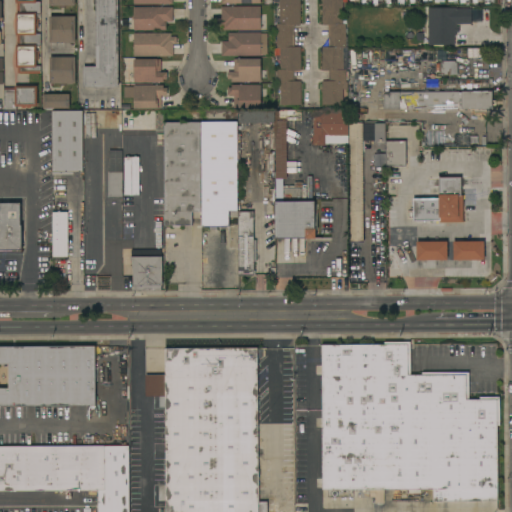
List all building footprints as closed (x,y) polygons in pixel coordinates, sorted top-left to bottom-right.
[(17,67),(16,44),(17,44),(17,35),(16,35),(16,12),(17,12),(17,3),(16,3),(16,0),(36,0),(37,1),(40,1),(40,14),(37,14),(37,34),(40,34),(40,46),(37,46),(37,66),(40,66),(40,73),(17,74),(17,67)] [(117,0),(118,87),(83,87),(83,66),(96,66),(96,62),(95,62),(95,0),(117,0)] [(292,25),(292,47),(300,47),(300,71),(292,71),(292,81),(300,81),(301,105),(280,105),(280,83),(276,83),(276,70),(279,70),(279,48),(276,48),(276,24),(279,24),(279,0),(300,0),(300,25),(292,25)] [(321,0),(345,0),(345,1),(342,1),(342,24),(345,24),(345,48),(342,48),(342,70),(345,70),(345,82),(347,82),(347,89),(343,89),(343,105),(322,105),(322,81),(330,81),(330,71),(322,71),(322,47),(330,47),(330,25),(321,25),(321,0)] [(172,22),(164,22),(165,22),(165,30),(133,31),(133,7),(172,7),(172,22)] [(223,30),(223,26),(217,26),(217,19),(221,19),(221,7),(260,7),(260,30),(223,30)] [(459,35),(459,36),(465,36),(465,47),(454,47),(454,44),(441,45),(440,43),(437,43),(436,43),(436,44),(434,44),(434,37),(430,37),(430,24),(431,24),(431,8),(455,8),(455,15),(458,15),(459,19),(455,20),(456,35),(459,35)] [(50,16),(75,16),(75,43),(50,43),(50,16)] [(170,37),(176,37),(176,44),(173,44),(173,56),(133,57),(133,33),(170,33),(170,37)] [(260,56),(221,56),(221,42),(230,42),(230,41),(228,41),(228,33),(260,33),(260,56)] [(73,57),(73,47),(50,46),(50,56),(73,57)] [(385,50),(434,50),(434,62),(385,62),(385,50)] [(75,57),(76,83),(50,84),(50,57),(75,57)] [(133,59),(160,59),(160,72),(167,72),(167,79),(163,80),(163,82),(133,83),(133,59)] [(231,79),(227,79),(227,72),(233,72),(233,59),(260,59),(260,82),(231,82),(231,79)] [(459,73),(456,73),(456,75),(444,75),(444,73),(440,73),(440,61),(459,61),(459,73)] [(37,85),(37,106),(30,106),(30,108),(21,108),(21,106),(16,106),(16,110),(4,110),(4,87),(15,87),(15,86),(37,85)] [(163,85),(163,88),(166,88),(166,96),(161,96),(161,109),(133,109),(133,98),(124,98),(124,87),(133,87),(133,85),(163,85)] [(261,108),(233,108),(233,95),(227,95),(227,88),(231,88),(231,85),(260,85),(261,108)] [(383,92),(492,92),(492,109),(383,109),(383,92)] [(70,94),(70,108),(54,108),(54,110),(43,110),(43,94),(70,94)] [(347,109),(348,144),(325,144),(325,145),(312,145),(312,135),(313,135),(313,131),(312,131),(312,129),(313,129),(313,111),(329,111),(329,109),(347,109)] [(286,179),(287,179),(287,184),(280,184),(280,179),(275,179),(275,120),(276,120),(276,110),(301,110),(301,120),(286,120),(286,179)] [(52,111),(83,111),(83,172),(73,172),(73,175),(52,175),(52,111)] [(238,123),(238,111),(273,111),(273,123),(238,123)] [(100,121),(97,121),(97,117),(100,117),(100,113),(104,113),(104,114),(116,114),(116,113),(121,113),(121,129),(116,128),(116,126),(104,126),(104,128),(99,128),(100,121)] [(201,123),(236,122),(237,197),(241,197),(241,200),(237,200),(237,201),(239,201),(239,209),(237,209),(237,211),(228,211),(228,227),(216,227),(216,230),(209,230),(209,227),(201,227),(201,123)] [(200,123),(200,212),(191,212),(191,226),(179,226),(179,228),(172,228),(172,226),(164,226),(164,123),(200,123)] [(349,242),(348,123),(362,123),(363,242),(349,242)] [(374,123),(385,123),(385,142),(374,142),(374,123)] [(405,166),(385,166),(385,141),(405,141),(405,166)] [(138,195),(138,157),(123,157),(123,195),(138,195)] [(107,172),(121,172),(121,197),(107,197),(107,172)] [(439,223),(439,221),(413,221),(413,206),(412,206),(412,202),(413,202),(413,199),(438,198),(438,178),(461,177),(461,195),(462,195),(463,222),(439,223)] [(275,202),(281,202),(281,188),(282,188),(282,186),(288,186),(294,186),(294,188),(301,188),(301,202),(314,202),(314,229),(315,229),(315,239),(305,239),(275,239),(275,202)] [(0,203),(20,203),(20,225),(21,225),(22,250),(0,250),(0,203)] [(52,257),(52,212),(58,212),(58,211),(60,211),(60,212),(67,212),(68,257),(52,257)] [(237,212),(253,212),(253,240),(256,240),(256,262),(253,262),(253,271),(255,271),(255,274),(253,274),(253,276),(251,276),(251,277),(240,277),(240,276),(237,276),(237,212)] [(416,260),(416,242),(447,241),(447,260),(416,260)] [(484,241),(484,260),(453,260),(453,242),(484,241)] [(162,286),(160,286),(160,291),(133,291),(133,286),(132,260),(130,260),(130,257),(162,257),(162,286)] [(321,345),(384,345),(384,342),(410,342),(410,375),(422,375),(422,373),(468,373),(468,400),(479,400),(479,397),(499,397),(499,425),(497,425),(497,501),(433,502),(433,489),(420,489),(420,494),(408,494),(408,489),(322,490),(321,345)] [(0,405),(0,346),(95,346),(95,405),(0,405)] [(165,511),(165,407),(159,407),(159,397),(145,397),(145,375),(165,375),(165,349),(257,348),(257,349),(262,349),(262,358),(257,358),(258,446),(263,446),(264,455),(258,455),(258,471),(258,502),(267,502),(267,511),(165,511)] [(98,511),(98,498),(91,498),(91,491),(90,491),(90,493),(86,493),(86,490),(0,490),(0,447),(128,447),(128,511),(98,511)]
